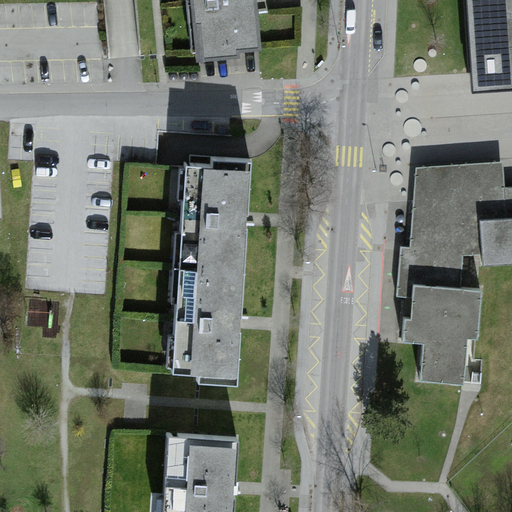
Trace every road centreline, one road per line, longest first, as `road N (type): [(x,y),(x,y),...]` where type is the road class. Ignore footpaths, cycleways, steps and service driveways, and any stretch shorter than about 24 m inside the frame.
road 1 (tertiary): [(323,511),(348,101)]
road 2 (residential): [(348,101),(0,108)]
